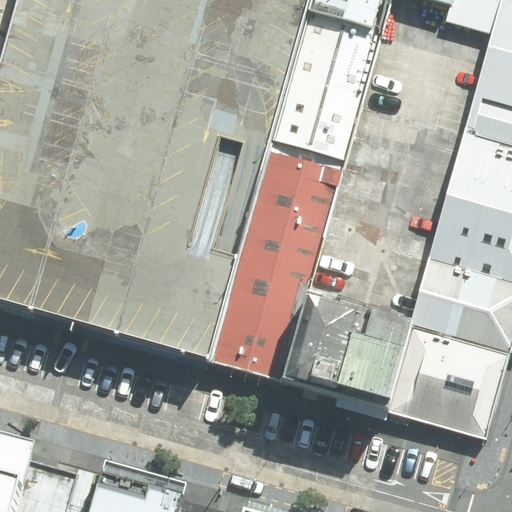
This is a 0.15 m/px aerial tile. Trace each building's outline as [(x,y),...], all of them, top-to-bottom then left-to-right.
[(312,0),(11,0),(0,40),(0,305),(211,363),(312,0)] [(0,0),(0,40),(11,0),(0,0)] [(344,161),(389,0),(316,0),(277,142),(344,161)] [(417,0),(451,9),(453,0),(417,0)] [(447,23),(492,36),(501,0),(503,0),(511,2),(511,0),(453,0),(451,9),(447,23)] [(511,110),(511,2),(503,0),(501,0),(492,36),(474,100),(511,110)] [(511,110),(474,100),(465,135),(511,147),(511,110)] [(511,284),(511,147),(465,135),(429,261),(511,284)] [(343,173),(275,154),(217,361),(284,380),(306,301),(343,173)] [(507,358),(511,340),(511,284),(429,261),(410,331),(507,358)] [(284,381),(338,396),(361,317),(306,301),(284,381)] [(410,331),(361,317),(338,396),(389,410),(410,331)] [(507,358),(410,331),(389,410),(484,436),(507,358)] [(0,454),(29,463),(34,444),(0,434),(0,454)] [(0,511),(14,511),(29,463),(0,454),(0,511)] [(178,511),(182,498),(104,476),(93,511),(178,511)]
